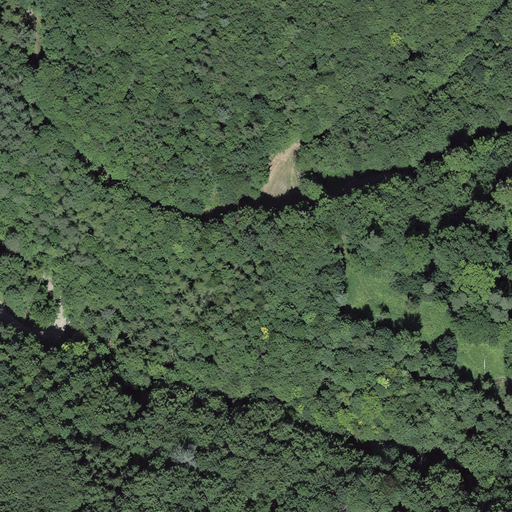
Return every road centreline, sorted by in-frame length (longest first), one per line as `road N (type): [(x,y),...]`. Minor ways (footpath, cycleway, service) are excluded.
road 1 (track): [(511,138),(336,199),(206,221),(178,218),(120,185),(46,123),(31,0)]
road 2 (track): [(267,211),(314,135),(355,113),(395,68),(440,41),(475,32),(508,0)]
road 3 (track): [(0,239),(57,291),(66,312),(53,337),(34,338),(0,309)]
